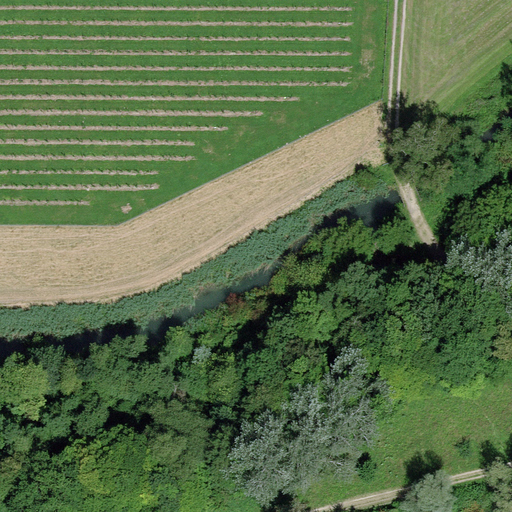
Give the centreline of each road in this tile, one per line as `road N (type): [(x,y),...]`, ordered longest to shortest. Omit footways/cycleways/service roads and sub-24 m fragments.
road 1 (track): [(511,312),(426,240),(397,183),(393,138)]
road 2 (track): [(326,511),(511,467)]
road 3 (track): [(398,0),(393,138)]
